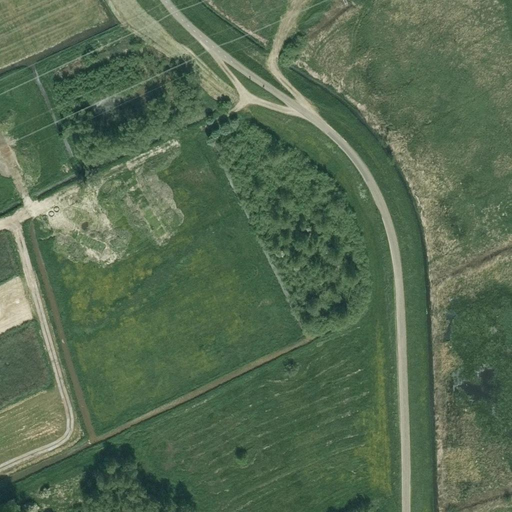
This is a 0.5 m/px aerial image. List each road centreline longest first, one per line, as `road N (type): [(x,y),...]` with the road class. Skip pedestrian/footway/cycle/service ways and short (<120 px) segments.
road 1 (unclassified): [(406,511),(394,246),(359,164),(311,117)]
road 2 (track): [(0,223),(246,99)]
road 3 (unclassified): [(311,117),(246,99),(206,41)]
road 4 (unclassified): [(311,117),(206,41)]
